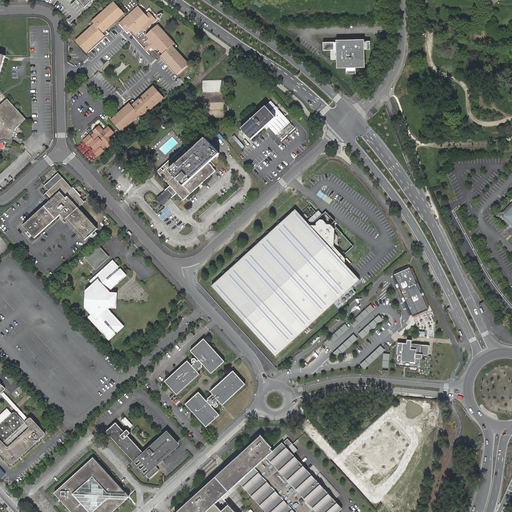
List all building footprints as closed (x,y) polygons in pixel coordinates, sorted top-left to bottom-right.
[(76,0),(84,8),(92,0),(76,0)] [(125,13),(114,1),(92,21),(94,24),(91,26),(75,41),(86,53),(105,36),(103,33),(105,31),(125,13)] [(125,27),(127,30),(129,28),(133,33),(137,37),(153,23),(150,20),(139,7),(131,14),(130,14),(122,21),(119,24),(123,28),(125,27)] [(146,47),(148,49),(151,47),(154,50),(157,48),(163,54),(160,56),(177,75),(189,64),(172,45),(175,43),(158,24),(146,35),(148,39),(146,41),(148,44),(146,47)] [(331,51),(331,60),(339,59),(339,67),(346,67),(347,74),(356,74),(356,67),(364,66),(363,50),(371,49),(370,41),(323,43),(323,51),(331,51)] [(130,104),(111,121),(121,131),(139,114),(140,115),(142,117),(164,97),(154,86),(150,89),(151,90),(133,106),(132,106),(130,104)] [(150,89),(132,106),(133,106),(151,90),(150,89)] [(164,98),(164,97),(142,117),(142,118),(164,98)] [(8,99),(0,104),(0,141),(3,142),(7,139),(14,141),(17,130),(28,120),(8,99)] [(111,120),(111,121),(130,104),(130,103),(115,116),(111,120)] [(243,130),(247,135),(251,140),(267,125),(276,134),(290,122),(276,107),(271,111),(266,106),(241,128),(243,130)] [(139,114),(121,131),(121,132),(140,115),(139,114)] [(114,133),(108,127),(104,131),(99,126),(93,131),(94,133),(91,136),(89,135),(83,140),(89,147),(90,145),(94,149),(92,150),(98,157),(104,151),(103,149),(106,146),(108,148),(114,142),(109,137),(114,133)] [(170,186),(177,193),(183,200),(216,171),(209,163),(220,153),(214,147),(221,141),(218,138),(212,145),(205,137),(191,151),(186,145),(165,165),(157,171),(170,186)] [(50,201),(23,225),(35,238),(61,214),(85,240),(98,229),(79,208),(85,202),(59,173),(44,186),(49,191),(44,196),(50,201)] [(170,199),(177,193),(170,186),(163,192),(160,195),(158,197),(157,198),(159,203),(164,205),(164,204),(166,202),(170,199)] [(511,227),(511,202),(506,209),(503,212),(500,212),(496,216),(500,219),(503,219),(506,222),(511,227)] [(162,220),(170,214),(166,208),(158,214),(162,220)] [(295,208),(211,285),(275,355),(360,279),(345,263),(346,256),(338,247),(338,243),(340,241),(341,233),(336,229),(336,227),(332,222),(327,222),(323,218),(319,218),(316,221),(316,224),(310,224),(303,216),(295,208)] [(98,247),(86,258),(96,268),(108,257),(98,247)] [(114,264),(118,268),(119,267),(112,260),(89,282),(92,285),(86,290),(85,296),(90,292),(90,287),(94,284),(94,280),(109,265),(112,266),(114,264)] [(108,292),(107,291),(121,278),(121,275),(123,273),(119,269),(118,271),(116,269),(118,268),(114,264),(112,266),(109,265),(94,280),(94,284),(90,287),(90,292),(85,296),(85,302),(90,307),(89,311),(92,314),(92,319),(107,334),(109,334),(111,336),(115,333),(113,331),(115,329),(116,331),(120,327),(119,325),(118,322),(106,309),(108,308),(113,303),(113,297),(108,292)] [(429,309),(410,267),(394,274),(414,316),(429,309)] [(121,278),(107,291),(108,292),(127,275),(120,268),(119,269),(123,273),(121,275),(121,278)] [(113,303),(108,308),(117,308),(118,292),(108,292),(113,297),(113,303)] [(116,334),(115,333),(111,336),(109,334),(107,334),(92,319),(92,314),(89,311),(90,307),(85,302),(85,307),(91,314),(88,317),(109,340),(116,334)] [(366,309),(370,313),(376,309),(372,304),(366,309)] [(120,327),(116,331),(118,332),(124,326),(108,308),(106,309),(118,322),(119,325),(120,327)] [(363,337),(384,319),(381,316),(364,330),(365,331),(361,335),(363,337)] [(345,323),(336,333),(340,337),(350,328),(345,323)] [(204,339),(191,351),(199,360),(198,361),(196,359),(195,358),(194,358),(192,359),(192,360),(192,361),(192,362),(190,364),(187,361),(165,382),(177,395),(200,374),(197,372),(203,367),(202,366),(203,365),(211,374),(225,362),(204,339)] [(407,343),(398,342),(396,365),(420,368),(420,359),(423,359),(423,354),(429,355),(430,345),(412,343),(412,340),(408,339),(407,343)] [(381,345),(361,365),(366,369),(385,349),(381,345)] [(384,353),(382,367),(390,368),(391,353),(384,353)] [(206,427),(220,415),(211,406),(213,405),(215,407),(216,407),(217,407),(218,406),(219,405),(219,404),(218,404),(217,402),(219,400),(223,405),(246,384),(233,371),(211,392),(213,394),(208,399),(209,400),(207,401),(199,392),(186,404),(206,427)] [(18,408),(3,392),(0,394),(15,411),(18,408)] [(28,419),(18,408),(15,411),(25,422),(28,419)] [(0,453),(11,466),(46,434),(31,417),(28,419),(25,422),(15,411),(0,424),(0,453)] [(126,417),(122,420),(129,428),(132,425),(126,417)] [(390,421),(356,451),(377,474),(386,467),(391,473),(401,464),(395,458),(411,444),(390,421)] [(125,432),(116,422),(106,431),(133,460),(143,452),(128,435),(131,433),(128,429),(125,432)] [(178,445),(166,431),(147,448),(148,450),(144,453),(143,452),(133,460),(150,479),(159,470),(155,465),(154,464),(158,460),(159,462),(178,445)] [(262,435),(177,511),(236,511),(229,504),(226,506),(222,510),(216,503),(220,500),(239,482),(241,484),(266,511),(338,511),(343,508),(283,442),(273,450),(271,448),(272,447),(262,435)] [(288,439),(284,441),(295,452),(298,450),(288,439)] [(94,457),(54,493),(71,511),(113,511),(130,497),(94,457)] [(241,484),(239,482),(220,500),(226,506),(229,504),(225,499),(241,484)]
